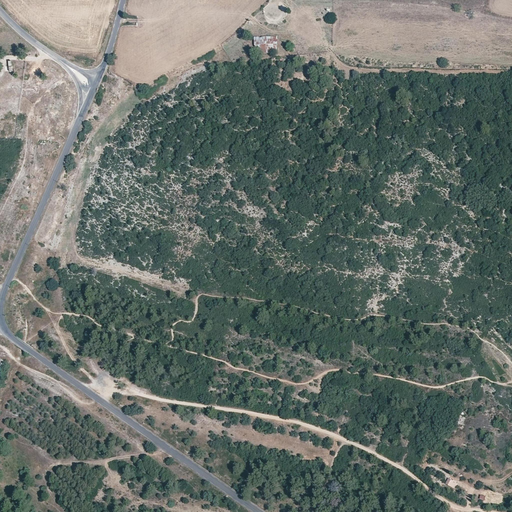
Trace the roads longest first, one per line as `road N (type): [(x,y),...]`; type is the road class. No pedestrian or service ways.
road 1 (track): [(0,342),(89,403),(103,402),(107,388),(311,426),(396,466),(458,510),(490,511)]
road 2 (track): [(12,276),(42,303),(100,327),(299,384),(339,369),(437,387),(474,377),(511,382)]
road 3 (tertiary): [(0,320),(15,340),(258,511)]
road 4 (tertiary): [(79,121),(0,300)]
